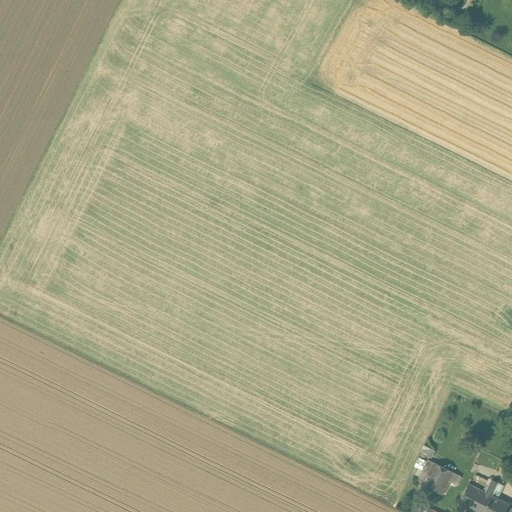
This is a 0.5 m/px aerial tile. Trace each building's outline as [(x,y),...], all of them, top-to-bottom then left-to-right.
[(435,451),(424,446),(421,452),(431,458),(435,451)] [(419,479),(417,482),(423,485),(434,463),(428,460),(423,471),(419,479)] [(434,463),(423,485),(432,490),(443,495),(450,482),(454,473),(434,463)] [(461,476),(454,473),(450,482),(456,485),(461,476)] [(492,480),(488,488),(486,487),(485,490),(486,491),(485,493),(492,496),(493,493),(498,483),(492,480)] [(485,493),(469,484),(459,504),(475,511),(483,511),(492,496),(485,493)] [(432,490),(423,485),(421,488),(431,493),(432,490)] [(497,495),(493,493),(492,496),(483,511),(505,511),(509,505),(496,498),(497,495)]
